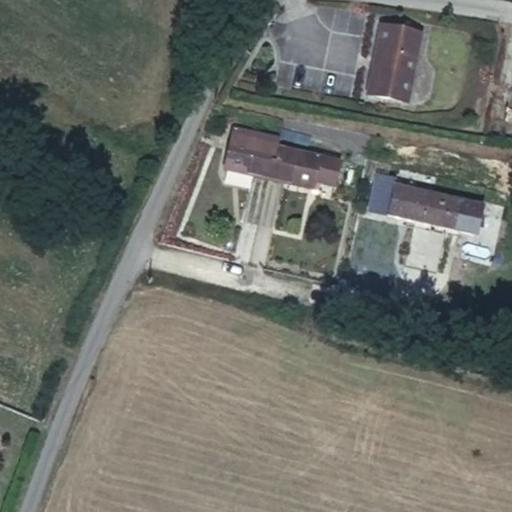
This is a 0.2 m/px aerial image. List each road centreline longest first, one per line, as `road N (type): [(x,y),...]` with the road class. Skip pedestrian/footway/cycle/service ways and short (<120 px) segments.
road 1 (unclassified): [(36,511),(102,339),(251,0)]
road 2 (unknown): [(139,256),(341,304)]
